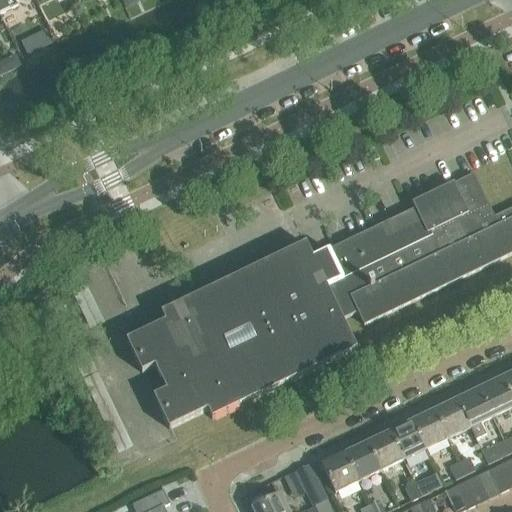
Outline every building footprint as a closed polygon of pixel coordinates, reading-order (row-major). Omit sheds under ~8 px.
[(0,0),(0,17),(18,9),(16,4),(25,0),(0,0)] [(136,0),(119,0),(125,12),(139,5),(136,0)] [(306,165),(300,168),(298,169),(301,174),(308,170),(306,165)] [(166,325),(140,337),(127,344),(142,376),(155,370),(167,394),(154,400),(169,432),(208,413),(212,422),(357,353),(342,323),(358,315),(364,329),(511,257),(511,211),(494,220),(474,177),(454,187),(454,186),(412,206),(415,212),(313,261),(306,247),(161,316),(166,325)] [(511,377),(502,382),(511,403),(511,377)] [(511,403),(502,382),(479,393),(493,421),(511,411),(511,403)] [(479,393),(457,404),(471,432),(476,443),(486,438),(480,427),(493,421),(479,393)] [(457,404),(435,415),(448,443),(471,432),(457,404)] [(435,415),(412,425),(426,454),(448,443),(435,415)] [(412,425),(390,436),(403,464),(426,454),(412,425)] [(390,436),(368,447),(381,475),(403,464),(390,436)] [(510,457),(504,445),(494,449),(501,462),(510,457)] [(368,447),(345,458),(359,486),(381,475),(368,447)] [(345,458),(322,469),(336,497),(359,486),(345,458)] [(469,462),(459,466),(465,479),(475,474),(469,462)] [(511,467),(510,464),(500,470),(511,493),(511,492),(511,467)] [(465,479),(459,466),(450,471),(456,484),(465,479)] [(327,502),(311,469),(297,476),(313,509),(327,502)] [(500,470),(489,475),(500,498),(511,493),(500,470)] [(489,475),(478,480),(489,503),(500,498),(489,475)] [(478,480),(467,485),(479,509),(489,503),(478,480)] [(424,483),(415,488),(421,500),(430,496),(424,483)] [(467,485),(457,490),(466,511),(471,511),(479,509),(467,485)] [(421,500),(415,488),(405,492),(411,505),(421,500)] [(466,511),(457,490),(445,496),(453,511),(466,511)] [(163,494),(156,497),(133,508),(134,511),(164,511),(164,510),(170,508),(163,494)] [(286,511),(280,498),(252,511),(286,511)] [(433,511),(429,503),(420,508),(421,511),(433,511)]
